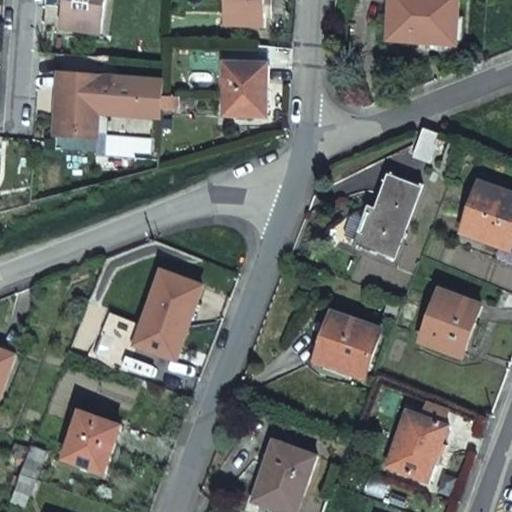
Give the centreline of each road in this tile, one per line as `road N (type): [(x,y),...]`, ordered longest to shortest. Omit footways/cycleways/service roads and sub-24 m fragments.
road 1 (residential): [(173,511),(293,194)]
road 2 (residential): [(0,278),(216,196),(267,186),(293,194)]
road 3 (residential): [(308,132),(377,126),(511,73)]
road 4 (residential): [(308,132),(317,0)]
road 5 (residential): [(25,0),(16,124)]
